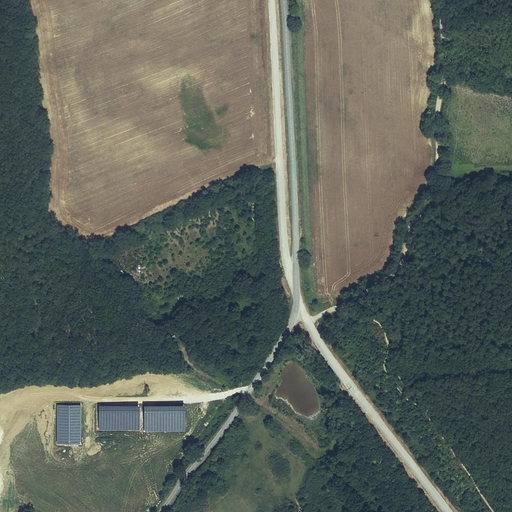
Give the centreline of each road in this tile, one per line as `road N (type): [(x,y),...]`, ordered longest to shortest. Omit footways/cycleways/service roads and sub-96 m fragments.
road 1 (unclassified): [(282,0),(293,321),(162,511)]
road 2 (track): [(367,291),(397,269),(414,220),(439,186),(443,0)]
